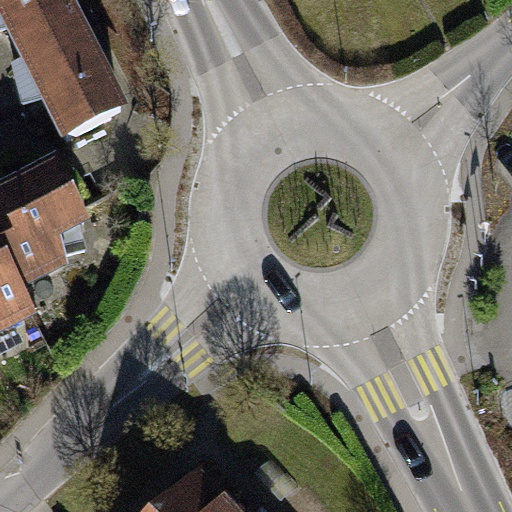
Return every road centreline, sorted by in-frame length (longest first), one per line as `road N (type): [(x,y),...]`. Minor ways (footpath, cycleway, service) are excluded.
road 1 (residential): [(255,278),(2,511)]
road 2 (tertiary): [(362,299),(470,511)]
road 3 (tertiary): [(362,299),(387,283),(415,233),(410,176),(394,151)]
road 4 (tertiary): [(280,130),(240,170),(231,197),(238,254),(255,278)]
road 5 (residential): [(511,44),(394,151)]
road 6 (tertiary): [(213,0),(280,130)]
road 7 (tertiary): [(394,151),(341,121),(280,130)]
